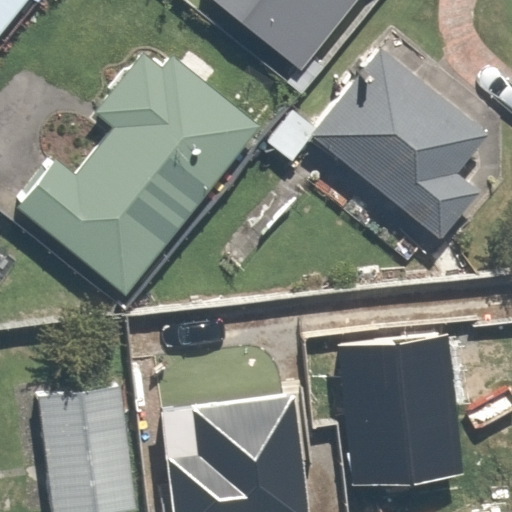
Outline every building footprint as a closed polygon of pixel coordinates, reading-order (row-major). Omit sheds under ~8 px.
[(0,0),(0,41),(33,0),(0,0)] [(254,123),(144,35),(11,200),(121,288),(254,123)] [(480,128),(375,40),(303,125),(433,233),(474,185),(450,164),(480,128)] [(381,348),(381,411),(408,411),(408,445),(493,446),(493,327),(409,326),(409,348),(381,348)] [(30,384),(42,511),(139,502),(127,375),(30,384)]
